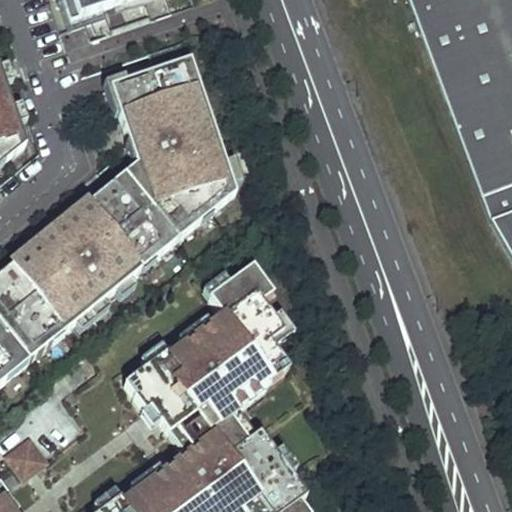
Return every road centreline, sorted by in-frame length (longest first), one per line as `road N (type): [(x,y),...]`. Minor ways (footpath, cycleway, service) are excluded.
road 1 (secondary): [(266,0),(456,511)]
road 2 (secondary): [(486,511),(298,0)]
